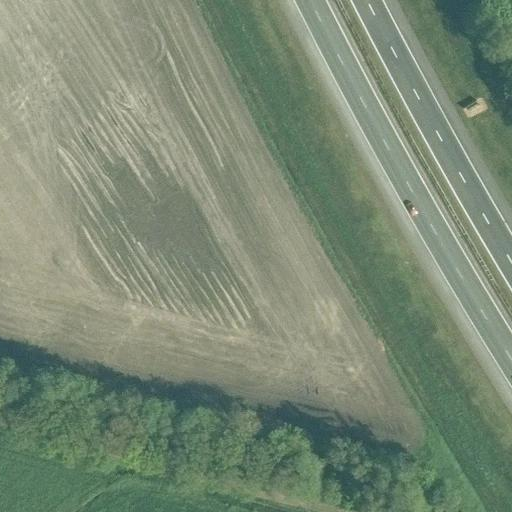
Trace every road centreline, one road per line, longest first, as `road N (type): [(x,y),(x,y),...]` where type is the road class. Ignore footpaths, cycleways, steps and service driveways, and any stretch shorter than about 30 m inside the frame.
road 1 (motorway): [(309,0),(511,360)]
road 2 (motorway): [(511,265),(367,0)]
